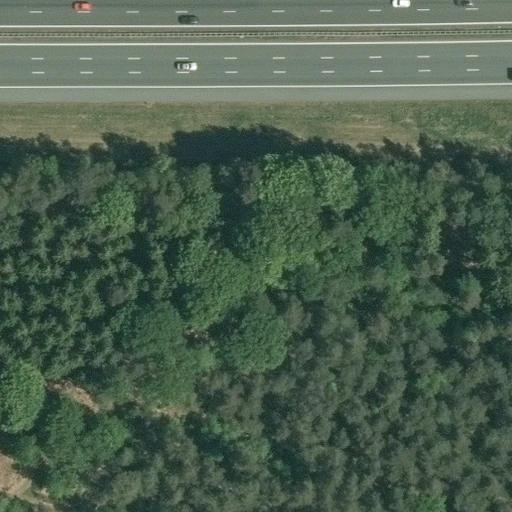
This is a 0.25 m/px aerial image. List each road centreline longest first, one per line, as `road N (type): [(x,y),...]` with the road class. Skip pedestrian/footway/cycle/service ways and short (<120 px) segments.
road 1 (motorway): [(0,65),(511,63)]
road 2 (track): [(0,505),(303,262)]
